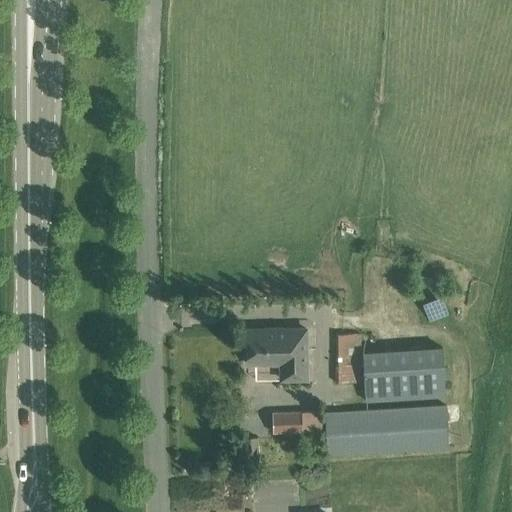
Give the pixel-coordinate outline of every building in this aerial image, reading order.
[(308,328),(247,329),(247,363),(282,363),(282,379),(309,378),(308,328)] [(337,365),(335,365),(335,382),(361,382),(360,334),(337,334),(337,365)] [(362,352),(366,400),(446,395),(443,347),(362,352)] [(333,410),(324,411),(328,453),(449,446),(446,405),(419,405),(342,410),(342,402),(332,403),(333,410)] [(272,412),(273,432),(303,431),(316,431),(315,411),(302,411),(272,412)]
